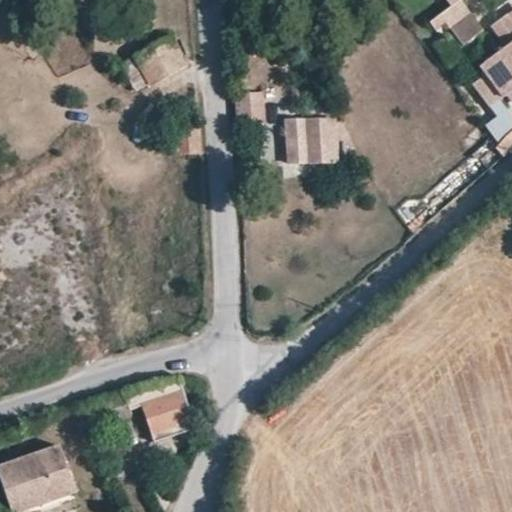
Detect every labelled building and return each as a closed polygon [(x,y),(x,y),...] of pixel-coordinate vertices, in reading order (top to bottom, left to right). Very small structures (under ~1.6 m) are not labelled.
[(469,9),(449,24),(461,40),(482,26),(469,9)] [(182,63),(166,35),(136,53),(121,63),(138,88),(151,80),(182,63)] [(478,63),(501,94),(511,85),(511,58),(501,45),(478,63)] [(499,95),(486,78),(475,86),(487,103),(499,95)] [(263,88),(236,88),(237,122),(264,122),(263,88)] [(322,102),(283,104),(284,120),(323,118),(322,102)] [(286,161),(335,157),(333,117),(323,118),(284,120),(286,161)] [(186,151),(199,150),(197,121),(186,122),(186,151)] [(178,151),(186,151),(186,122),(176,122),(178,151)] [(257,157),(239,158),(239,159),(239,177),(257,177),(257,157)] [(195,429),(179,380),(134,388),(71,409),(82,445),(94,440),(91,430),(111,423),(111,421),(130,415),(128,409),(140,405),(153,443),(195,429)] [(14,511),(72,492),(54,440),(0,459),(0,501),(3,511),(14,511)]
